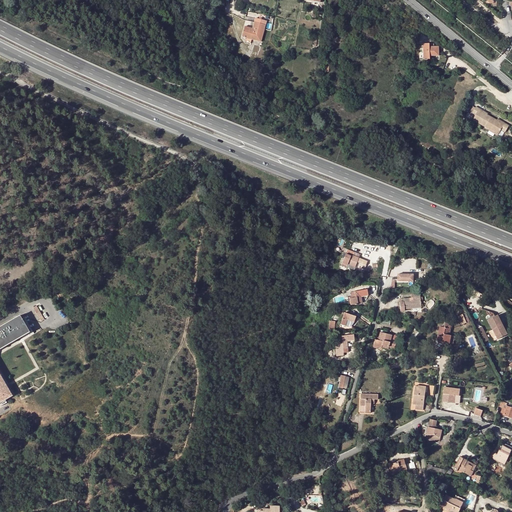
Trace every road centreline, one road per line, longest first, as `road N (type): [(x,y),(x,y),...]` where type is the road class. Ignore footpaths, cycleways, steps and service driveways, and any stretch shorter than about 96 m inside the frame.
road 1 (motorway): [(0,57),(203,149),(511,270)]
road 2 (motorway): [(511,231),(0,19)]
road 3 (unclassified): [(0,72),(184,157),(197,186)]
road 4 (residential): [(332,460),(392,256)]
road 5 (unclassified): [(511,434),(438,415),(332,460)]
road 6 (unclassified): [(332,460),(231,502),(225,511)]
